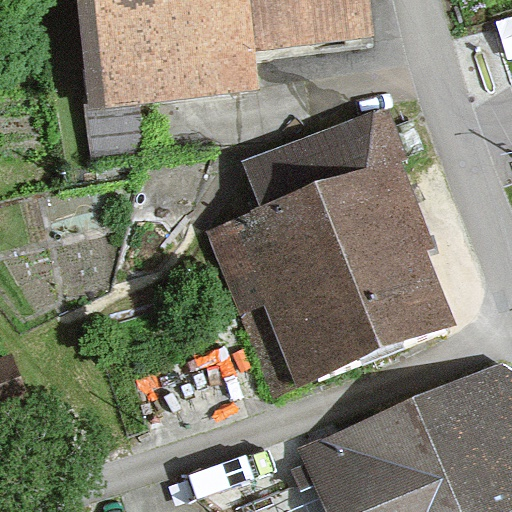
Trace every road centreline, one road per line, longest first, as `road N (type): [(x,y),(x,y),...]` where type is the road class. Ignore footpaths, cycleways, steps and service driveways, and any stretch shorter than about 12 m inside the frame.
road 1 (residential): [(32,511),(511,334)]
road 2 (residential): [(511,289),(421,0)]
